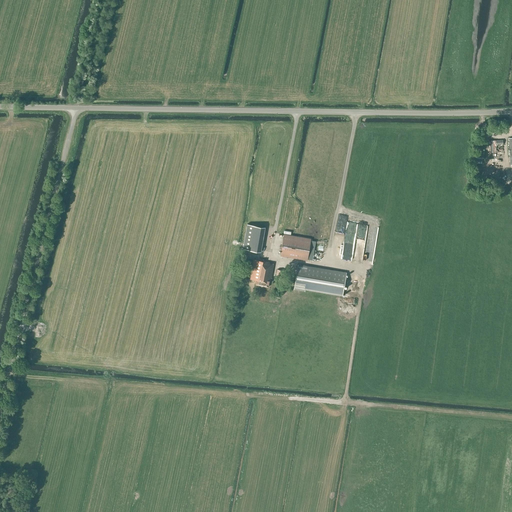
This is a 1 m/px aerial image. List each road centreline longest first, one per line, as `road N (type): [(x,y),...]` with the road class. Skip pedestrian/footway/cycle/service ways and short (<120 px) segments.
road 1 (unclassified): [(75,108),(511,111)]
road 2 (unclassified): [(75,108),(0,404)]
